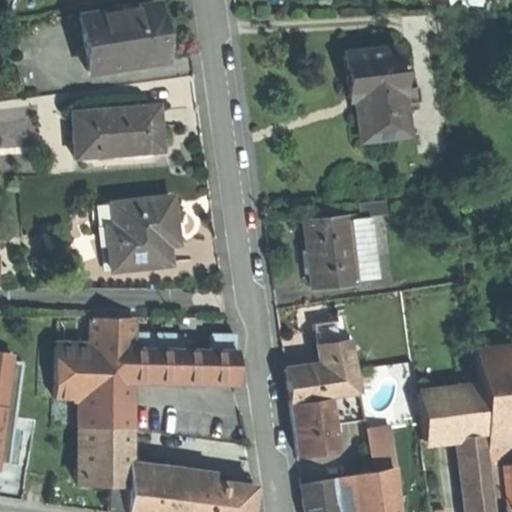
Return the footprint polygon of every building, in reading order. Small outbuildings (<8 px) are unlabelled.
[(78,18),(87,72),(163,60),(158,32),(154,6),(78,18)] [(397,47),(343,54),(346,77),(348,96),(357,95),(363,137),(403,131),(400,111),(397,90),(402,90),(397,47)] [(418,88),(402,90),(397,90),(400,111),(421,108),(418,88)] [(100,158),(164,151),(162,130),(159,106),(95,114),(97,132),(100,158)] [(77,161),(100,158),(97,132),(73,135),(77,161)] [(168,197),(110,205),(113,225),(104,226),(110,271),(168,263),(165,244),(174,243),(171,220),(168,197)] [(388,199),(361,203),(362,213),(390,209),(388,199)] [(343,216),(303,220),(306,248),(310,285),(350,281),(346,249),(372,246),(369,215),(343,218),(343,216)] [(89,313),(88,344),(129,345),(129,330),(130,314),(89,313)] [(313,322),(319,363),(322,380),(352,375),(342,318),(313,322)] [(129,330),(129,345),(181,346),(182,331),(129,330)] [(209,331),(208,346),(234,347),(235,332),(209,331)] [(128,395),(128,373),(129,345),(88,344),(52,343),(51,394),(69,394),(78,394),(128,395)] [(129,345),(128,373),(234,375),(234,362),(234,347),(208,346),(181,346),(129,345)] [(0,466),(4,467),(19,349),(0,346),(0,466)] [(483,431),(487,464),(504,462),(511,461),(511,346),(475,351),(478,383),(483,431)] [(319,363),(284,369),(289,402),(355,391),(352,375),(322,380),(319,363)] [(478,383),(416,392),(423,439),(455,435),(480,432),(483,431),(478,383)] [(359,417),(355,391),(289,402),(294,428),(298,454),(335,448),(330,421),(359,417)] [(68,413),(69,394),(51,394),(51,413),(68,413)] [(127,429),(128,395),(78,394),(77,427),(127,429)] [(417,419),(366,427),(370,454),(421,446),(417,419)] [(126,466),(127,429),(77,427),(76,481),(107,482),(126,482),(126,466)] [(486,474),(480,432),(455,435),(460,477),(464,476),(486,474)] [(503,488),(505,511),(511,511),(511,461),(504,462),(503,488)] [(248,483),(126,466),(126,482),(107,482),(107,509),(127,511),(248,511),(249,507),(250,495),(248,483)] [(392,467),(370,471),(377,511),(396,511),(397,510),(392,467)] [(377,511),(370,471),(354,474),(360,511),(377,511)] [(490,506),(486,474),(464,476),(469,509),(490,506)] [(330,479),(302,485),(304,508),(332,500),(330,479)] [(335,511),(332,500),(304,508),(305,511),(335,511)]
